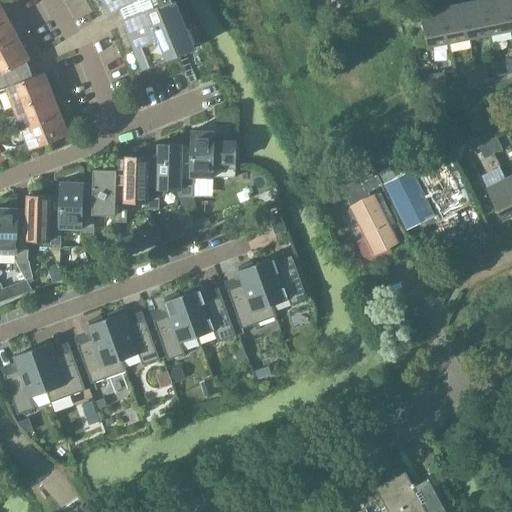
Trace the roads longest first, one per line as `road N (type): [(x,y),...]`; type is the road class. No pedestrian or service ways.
road 1 (residential): [(0,336),(278,229)]
road 2 (residential): [(209,500),(286,474),(453,395)]
road 3 (residential): [(50,0),(85,48),(124,133)]
road 4 (residential): [(0,182),(124,133)]
road 5 (residential): [(453,395),(400,274)]
